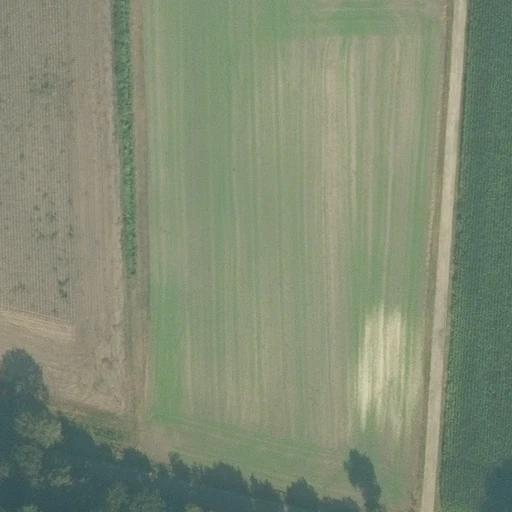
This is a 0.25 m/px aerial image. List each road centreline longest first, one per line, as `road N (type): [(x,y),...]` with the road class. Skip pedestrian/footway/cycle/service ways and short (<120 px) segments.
road 1 (unclassified): [(427,511),(453,0)]
road 2 (tertiary): [(244,511),(0,456)]
